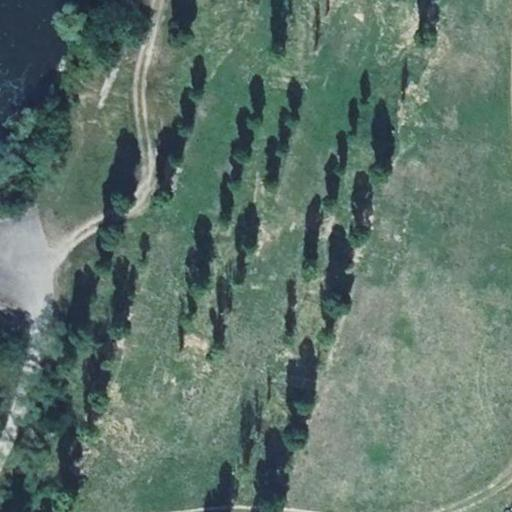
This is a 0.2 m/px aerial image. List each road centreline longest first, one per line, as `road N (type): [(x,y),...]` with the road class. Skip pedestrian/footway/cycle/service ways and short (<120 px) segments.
road 1 (track): [(172,0),(149,88),(152,175),(140,199),(98,225),(51,276),(0,451)]
road 2 (track): [(511,370),(458,467),(412,501),(378,511)]
